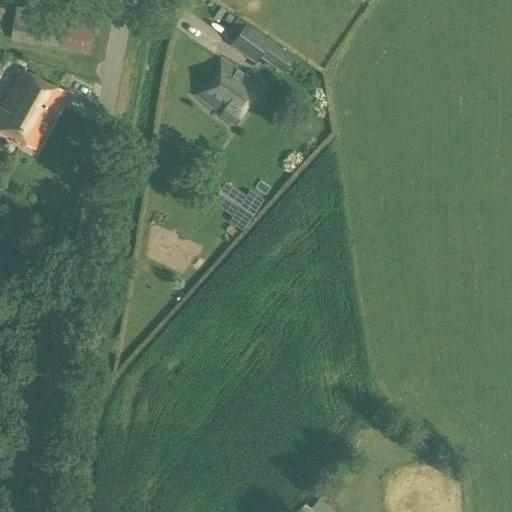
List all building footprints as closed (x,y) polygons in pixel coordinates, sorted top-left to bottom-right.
[(63,14),(15,7),(10,40),(90,52),(95,17),(63,13),(63,14)] [(294,59),(246,23),(230,45),(254,63),(260,56),(283,74),(294,59)] [(235,124),(260,87),(221,61),(198,94),(223,111),(221,114),(235,124)] [(0,127),(35,147),(65,94),(22,70),(0,108),(0,127)] [(225,182),(212,201),(233,216),(229,222),(241,230),(245,224),(246,225),(263,200),(250,191),(246,196),(225,182)]
